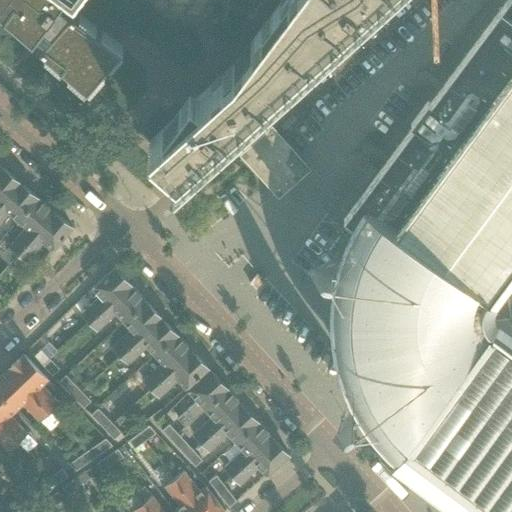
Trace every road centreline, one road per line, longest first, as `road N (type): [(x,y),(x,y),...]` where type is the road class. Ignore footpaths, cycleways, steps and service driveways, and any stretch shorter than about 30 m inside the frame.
road 1 (residential): [(132,231),(397,0)]
road 2 (tertiary): [(333,448),(132,231)]
road 3 (residential): [(0,338),(121,221)]
road 4 (tertiary): [(121,221),(0,115)]
